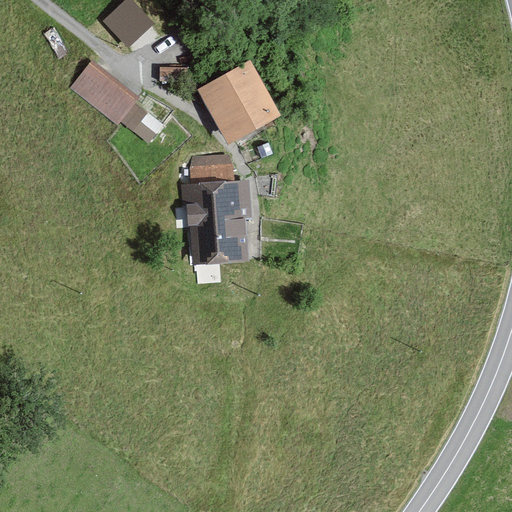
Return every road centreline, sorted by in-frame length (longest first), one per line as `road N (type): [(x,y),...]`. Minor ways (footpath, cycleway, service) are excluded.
road 1 (track): [(42,0),(215,136)]
road 2 (secondary): [(511,328),(474,421),(418,511)]
